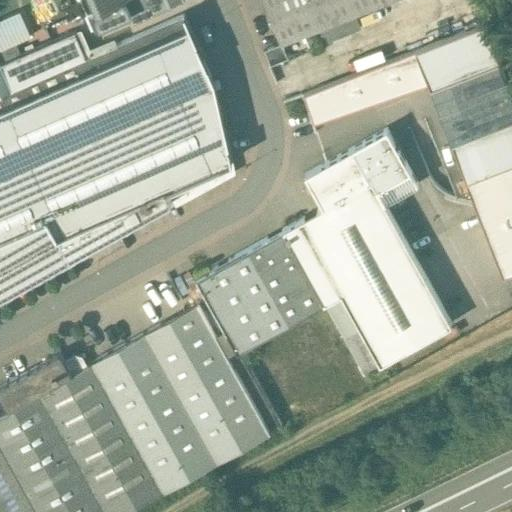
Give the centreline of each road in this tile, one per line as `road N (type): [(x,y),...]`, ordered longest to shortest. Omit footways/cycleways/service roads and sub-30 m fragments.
road 1 (residential): [(220,0),(269,131),(269,162),(255,191),(0,338)]
road 2 (track): [(196,511),(511,345)]
road 3 (trunk): [(511,450),(387,511)]
